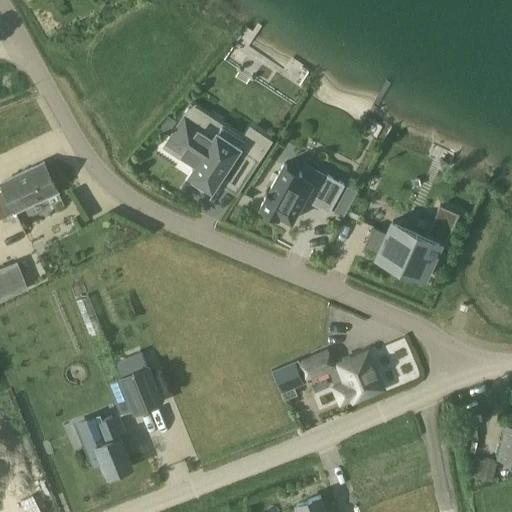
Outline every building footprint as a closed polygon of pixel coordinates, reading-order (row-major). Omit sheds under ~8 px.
[(167,133),(176,119),(168,114),(159,128),(167,133)] [(222,125),(213,139),(199,130),(202,127),(185,116),(167,143),(197,163),(190,174),(212,189),(218,179),(236,191),(258,158),(240,146),(244,140),(222,125)] [(14,211),(58,191),(44,162),(1,182),(4,188),(0,190),(0,216),(14,210),(14,211)] [(301,177),(302,174),(283,164),(260,207),(279,217),(280,215),(291,221),(304,199),(329,212),(344,184),(327,175),(320,187),(301,177)] [(344,215),(357,189),(348,184),(334,210),(344,215)] [(425,280),(434,259),(438,261),(459,214),(440,205),(426,236),(393,221),(387,233),(373,227),(364,248),(378,254),(376,258),(425,280)] [(0,298),(27,288),(17,262),(0,268),(0,298)] [(328,371),(335,368),(334,365),(327,349),(300,361),(299,358),(271,370),(283,399),(297,394),(294,386),(308,381),(307,380),(328,371)] [(163,401),(149,365),(146,365),(141,351),(116,361),(121,375),(119,376),(134,413),(163,401)] [(354,398),(354,400),(383,388),(368,351),(334,365),(335,368),(328,371),(341,403),(354,398)] [(100,414),(77,423),(94,465),(103,461),(109,475),(132,466),(122,443),(127,441),(117,414),(102,420),(100,414)] [(511,425),(506,424),(497,457),(511,461),(509,468),(511,469),(511,425)] [(492,481),(497,461),(484,457),(479,477),(492,481)] [(326,511),(321,496),(297,504),(300,511),(326,511)]
